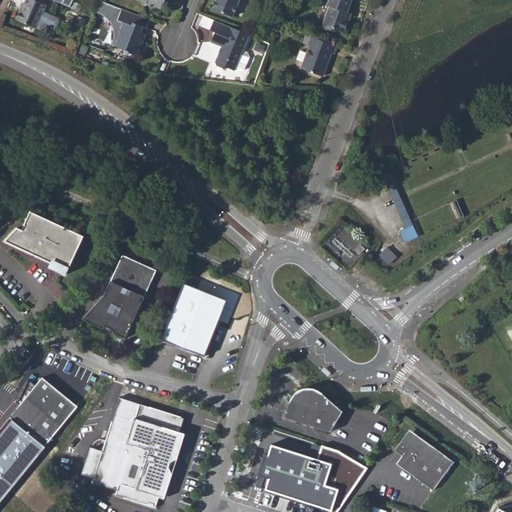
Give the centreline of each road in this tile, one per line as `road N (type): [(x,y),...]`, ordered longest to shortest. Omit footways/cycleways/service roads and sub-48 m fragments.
road 1 (tertiary): [(0,54),(79,96),(158,154),(273,260)]
road 2 (residential): [(386,0),(294,256)]
road 3 (residential): [(238,407),(116,368),(26,327),(0,349)]
road 4 (tertiary): [(511,229),(454,263),(381,329)]
road 5 (tertiary): [(382,359),(511,459)]
road 6 (tertiary): [(281,313),(344,366),(372,369),(382,359)]
